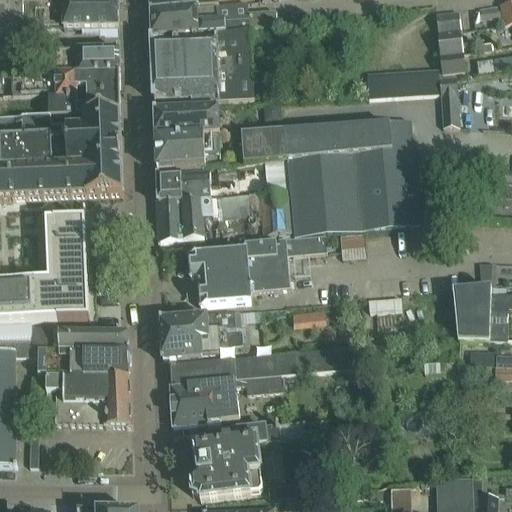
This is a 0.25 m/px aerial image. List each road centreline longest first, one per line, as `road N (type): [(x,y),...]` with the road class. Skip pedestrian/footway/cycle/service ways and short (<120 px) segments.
road 1 (residential): [(152,496),(136,0)]
road 2 (unknown): [(511,262),(321,272)]
road 3 (tertiary): [(152,496),(0,493)]
